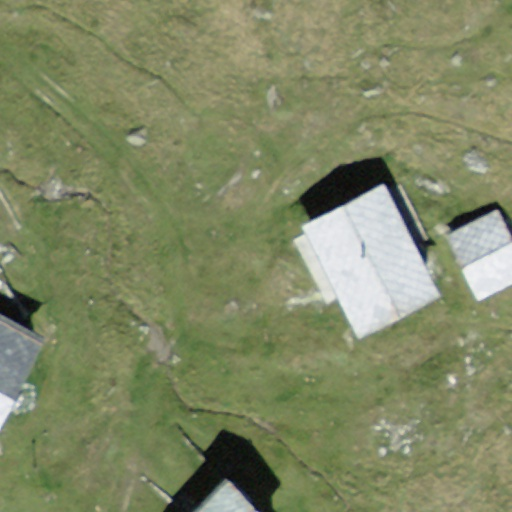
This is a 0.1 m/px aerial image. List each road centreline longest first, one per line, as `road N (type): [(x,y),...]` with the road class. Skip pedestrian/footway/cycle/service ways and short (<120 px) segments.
road 1 (track): [(170,342),(139,187),(0,58)]
road 2 (track): [(80,511),(154,433),(170,342)]
